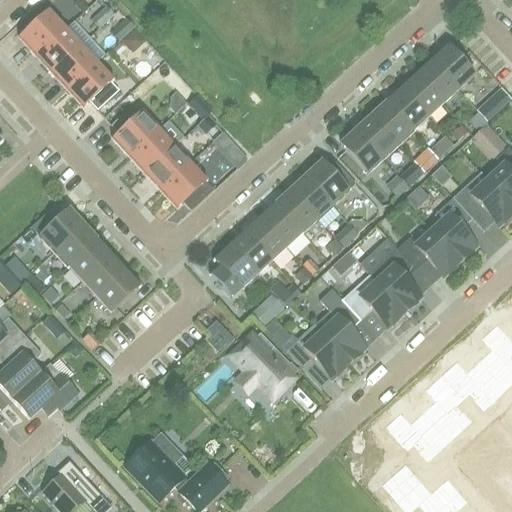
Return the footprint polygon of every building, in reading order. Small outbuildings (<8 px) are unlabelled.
[(81,14),(88,8),(80,0),(76,0),(72,4),(81,14)] [(48,13),(19,40),(35,57),(64,31),(48,13)] [(96,17),(92,22),(99,30),(104,25),(96,17)] [(125,21),(111,34),(118,43),(133,29),(125,21)] [(138,35),(133,29),(118,43),(110,50),(123,64),(146,43),(138,35)] [(64,31),(35,57),(51,74),(80,47),(64,31)] [(80,47),(51,74),(66,91),(95,64),(80,47)] [(446,48),(430,63),(457,92),(472,77),(446,48)] [(470,68),(479,84),(495,75),(487,59),(470,68)] [(430,63),(415,77),(442,106),(457,92),(430,63)] [(111,82),(95,64),(66,91),(82,108),(88,103),(96,112),(118,92),(110,83),(111,82)] [(415,77),(400,90),(427,119),(442,106),(415,77)] [(177,106),(189,101),(184,88),(171,92),(177,106)] [(400,90),(385,104),(411,133),(427,119),(400,90)] [(503,93),(479,114),(487,123),(511,101),(503,93)] [(196,97),(186,105),(197,117),(207,108),(196,97)] [(385,104),(370,118),(396,147),(411,133),(385,104)] [(113,141),(129,158),(158,132),(141,114),(136,119),(128,110),(110,127),(118,136),(113,141)] [(486,125),(487,124),(477,114),(468,122),(478,133),(486,125)] [(202,122),(196,127),(204,136),(214,126),(206,118),(202,122)] [(370,118),(355,132),(381,161),(396,147),(370,118)] [(457,142),(467,134),(460,127),(450,135),(457,142)] [(158,132),(129,158),(144,175),(173,149),(158,132)] [(355,132),(339,146),(366,175),(381,161),(355,132)] [(446,153),(452,147),(443,138),(437,143),(446,153)] [(173,149),(144,175),(160,192),(188,165),(173,149)] [(486,182),(511,210),(511,154),(507,149),(495,161),(501,168),(486,182)] [(415,167),(422,175),(433,164),(426,157),(415,167)] [(346,193),(320,164),(304,179),(331,208),(346,193)] [(205,183),(189,165),(188,165),(160,192),(176,209),(182,204),(190,213),(212,192),(205,183)] [(407,189),(417,179),(407,169),(398,178),(407,189)] [(389,186),(398,197),(407,189),(398,178),(389,186)] [(331,208),(304,179),(289,192),(316,221),(331,208)] [(452,201),(471,221),(482,211),(498,228),(511,215),(511,210),(486,182),(471,196),(465,189),(452,201)] [(316,221),(289,192),(274,206),(301,235),(316,221)] [(434,218),(439,224),(430,233),(459,264),(476,249),(459,230),(470,220),(452,201),(434,218)] [(301,235),(274,206),(259,220),(286,249),(301,235)] [(39,221),(30,229),(39,239),(46,246),(53,254),(68,241),(82,228),(75,220),(68,212),(57,222),(52,217),(48,213),(39,221)] [(286,249),(259,220),(244,234),(271,263),(286,249)] [(96,243),(82,228),(53,254),(67,269),(96,243)] [(341,249),(349,242),(340,233),(332,239),(341,249)] [(442,279),(459,264),(430,233),(415,246),(408,239),(396,251),(415,272),(426,262),(442,279)] [(271,263),(244,234),(229,247),(255,276),(271,263)] [(110,258),(96,243),(67,269),(81,284),(110,258)] [(326,251),(332,257),(340,250),(335,244),(326,251)] [(218,266),(209,275),(222,290),(231,299),(240,290),(248,283),(255,276),(242,262),(229,247),(221,254),(214,261),(218,266)] [(415,272),(396,251),(368,277),(374,282),(403,315),(420,300),(404,282),(415,272)] [(124,273),(110,258),(81,284),(95,299),(124,273)] [(318,270),(308,260),(302,267),(303,268),(311,277),(318,270)] [(311,277),(303,268),(294,277),(302,285),(311,277)] [(138,288),(124,273),(95,299),(109,315),(138,288)] [(31,274),(22,282),(35,297),(44,289),(31,274)] [(387,330),(403,315),(374,282),(368,277),(341,302),(360,323),(371,313),(387,330)] [(16,279),(7,287),(15,295),(23,287),(16,279)] [(285,292),(277,300),(286,309),(301,296),(292,286),(285,292)] [(54,294),(47,287),(40,294),(47,301),(54,294)] [(360,323),(341,302),(331,291),(319,303),(335,320),(320,334),(319,335),(348,366),(365,351),(348,333),(360,323)] [(271,296),(252,313),(266,328),(284,311),(271,296)] [(68,312),(60,304),(54,309),(62,318),(68,312)] [(56,337),(63,330),(49,315),(42,322),(56,337)] [(7,320),(0,326),(0,325),(0,357),(1,359),(0,359),(0,360),(24,338),(7,320)] [(511,341),(496,324),(481,339),(491,350),(478,361),(505,391),(511,384),(511,341)] [(212,348),(227,334),(220,327),(205,341),(212,348)] [(332,381),(348,366),(319,335),(320,334),(313,327),(285,353),(304,374),(315,364),(332,381)] [(271,338),(280,347),(289,339),(281,329),(271,338)] [(257,337),(251,331),(230,352),(245,368),(240,373),(256,390),(261,385),(276,401),(298,380),(271,351),(273,349),(259,335),(257,337)] [(89,335),(83,340),(91,349),(97,344),(89,335)] [(24,338),(0,360),(2,359),(9,368),(0,376),(0,390),(11,402),(50,366),(49,366),(42,372),(34,363),(41,356),(24,338)] [(77,356),(82,351),(77,345),(75,343),(67,350),(72,356),(77,356)] [(440,376),(463,400),(468,395),(483,412),(505,391),(478,361),(466,373),(456,362),(440,376)] [(59,412),(77,395),(50,366),(11,402),(28,421),(40,411),(48,419),(57,411),(59,412)] [(440,376),(425,390),(435,401),(422,413),(449,442),(472,422),(457,405),(463,400),(440,376)] [(410,424),(400,413),(384,427),(407,452),(412,447),(427,463),(449,442),(422,413),(410,424)] [(174,490),(195,511),(200,511),(227,486),(208,466),(187,486),(183,482),(184,480),(149,444),(124,468),(159,504),(174,490)] [(60,478),(41,495),(57,511),(74,511),(84,503),(92,511),(107,511),(111,508),(69,463),(57,474),(60,478)] [(412,511),(415,510),(414,509),(428,497),(402,467),(377,489),(397,511),(412,511)] [(417,511),(456,511),(465,505),(444,482),(428,497),(414,509),(415,510),(417,511)]
